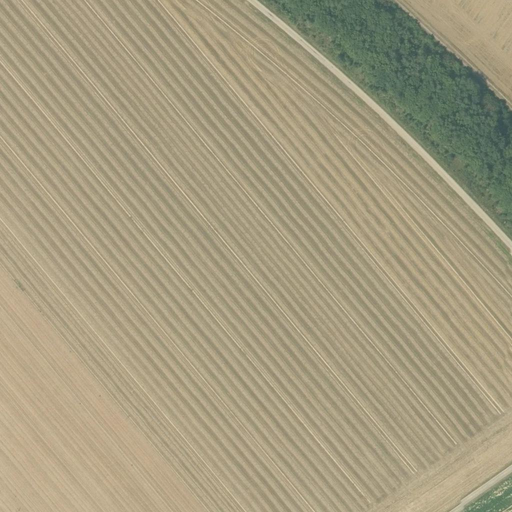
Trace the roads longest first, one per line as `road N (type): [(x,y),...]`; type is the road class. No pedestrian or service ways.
road 1 (track): [(241,0),(394,131),(511,254)]
road 2 (track): [(511,115),(386,0)]
